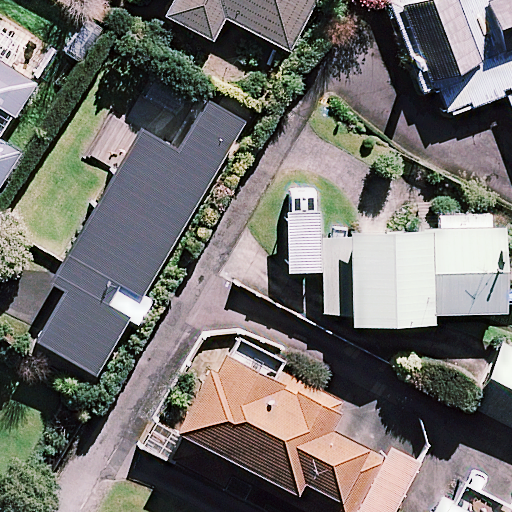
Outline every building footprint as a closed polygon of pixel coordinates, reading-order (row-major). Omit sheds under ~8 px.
[(172,0),(164,18),(210,42),(222,19),(287,52),(313,0),(172,0)] [(511,0),(400,0),(394,3),(437,119),(506,94),(511,111),(511,0)] [(113,41),(87,20),(63,51),(89,72),(113,41)] [(0,181),(17,153),(0,142),(0,137),(32,86),(0,66),(0,181)] [(239,128),(153,78),(126,124),(137,130),(49,280),(64,289),(34,341),(94,376),(239,128)] [(316,202),(286,202),(286,270),(316,270),(316,202)] [(434,235),(346,233),(345,239),(322,239),(320,313),(344,313),(344,324),(426,325),(426,315),(500,316),(502,226),(488,226),(488,219),(435,218),(434,235)] [(299,509),(305,511),(390,511),(415,464),(383,447),(378,457),(325,430),(339,404),(275,371),(279,362),(236,340),(232,348),(218,341),(159,454),(219,485),(231,462),(304,499),(299,509)] [(511,351),(500,346),(469,407),(511,428),(511,351)] [(511,511),(511,499),(504,511),(464,511),(440,500),(433,511),(511,511)]
